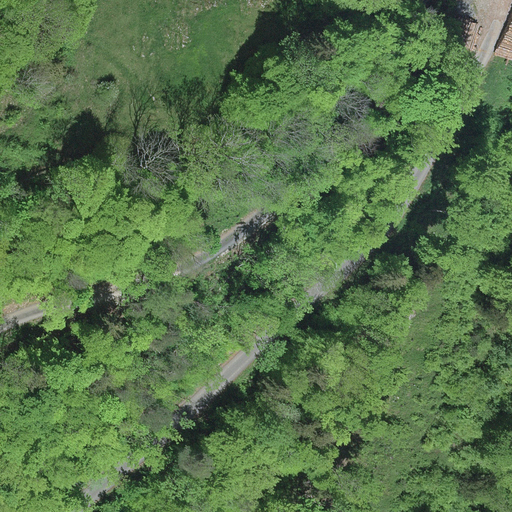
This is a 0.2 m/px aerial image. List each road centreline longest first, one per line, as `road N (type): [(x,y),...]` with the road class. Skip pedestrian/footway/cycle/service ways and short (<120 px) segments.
road 1 (track): [(503,0),(377,248),(65,511)]
road 2 (track): [(427,0),(408,57),(374,117),(295,188),(172,276),(29,316),(0,334)]
